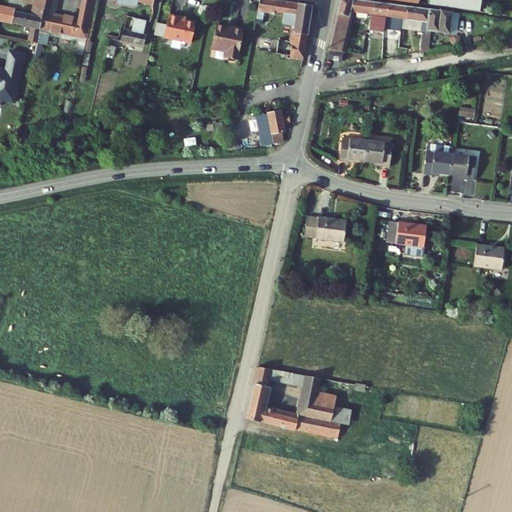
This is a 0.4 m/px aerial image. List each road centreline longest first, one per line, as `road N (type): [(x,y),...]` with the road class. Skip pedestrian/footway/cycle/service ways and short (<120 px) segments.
road 1 (track): [(295,164),(212,511)]
road 2 (tertiary): [(284,158),(119,173),(0,198)]
road 3 (residential): [(284,158),(371,195),(511,214)]
road 4 (tertiary): [(329,0),(295,144),(284,158)]
